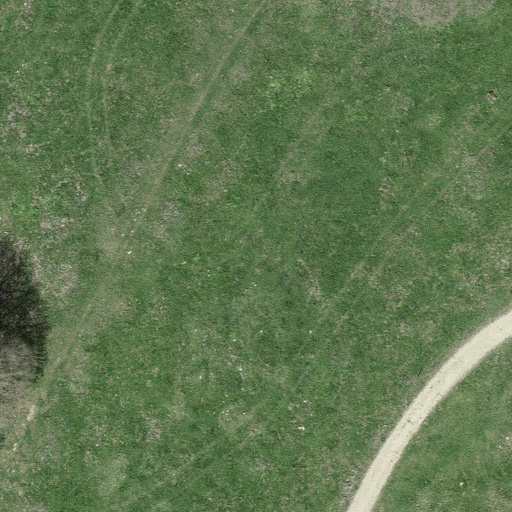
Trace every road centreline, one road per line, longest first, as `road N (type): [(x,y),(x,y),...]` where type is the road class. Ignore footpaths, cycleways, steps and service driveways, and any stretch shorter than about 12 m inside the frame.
road 1 (track): [(267,0),(0,487)]
road 2 (track): [(362,511),(452,369),(511,326)]
